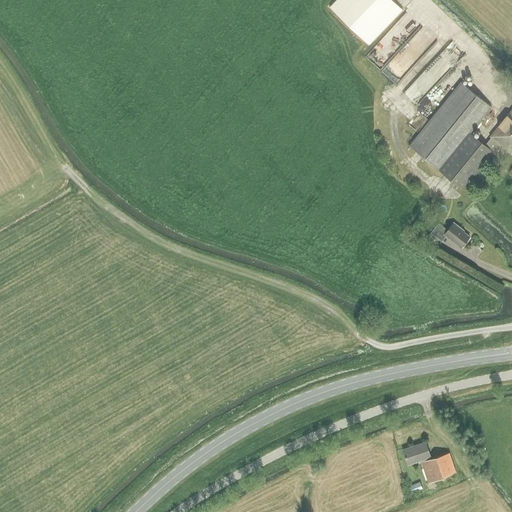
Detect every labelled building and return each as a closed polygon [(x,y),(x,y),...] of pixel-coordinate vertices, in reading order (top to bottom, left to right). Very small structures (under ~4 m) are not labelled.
[(393,0),(338,0),(332,7),(371,44),(404,10),(393,0)] [(468,48),(456,38),(434,64),(446,74),(468,48)] [(382,67),(398,82),(412,67),(396,52),(382,67)] [(404,92),(418,104),(443,78),(429,65),(404,92)] [(485,145),(468,132),(489,106),(461,82),(409,146),(438,169),(463,190),(493,153),(502,160),(508,151),(511,154),(511,110),(491,137),(485,145)] [(470,237),(460,229),(460,228),(454,223),(448,230),(439,223),(431,233),(442,242),(446,236),(461,248),(470,237)] [(408,464),(421,460),(422,462),(425,461),(424,459),(431,457),(426,442),(403,450),(408,464)] [(449,452),(425,461),(422,462),(429,484),(445,477),(456,472),(449,452)] [(412,493),(423,489),(420,482),(409,486),(412,493)]
